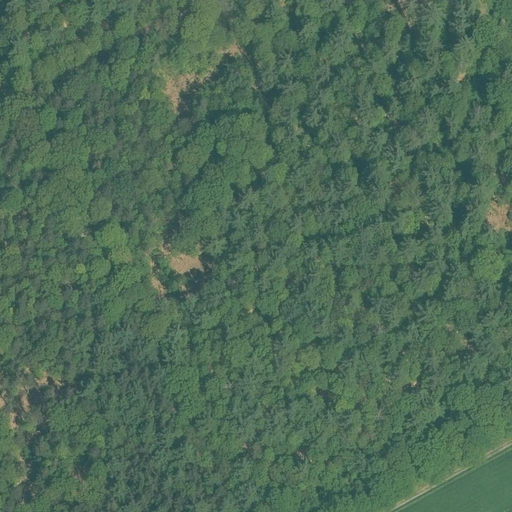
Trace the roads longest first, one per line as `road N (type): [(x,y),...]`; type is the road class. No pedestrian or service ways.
road 1 (track): [(92,255),(231,511)]
road 2 (unclassified): [(215,0),(0,121)]
road 3 (track): [(0,88),(19,110),(92,255)]
road 4 (track): [(511,439),(379,511)]
